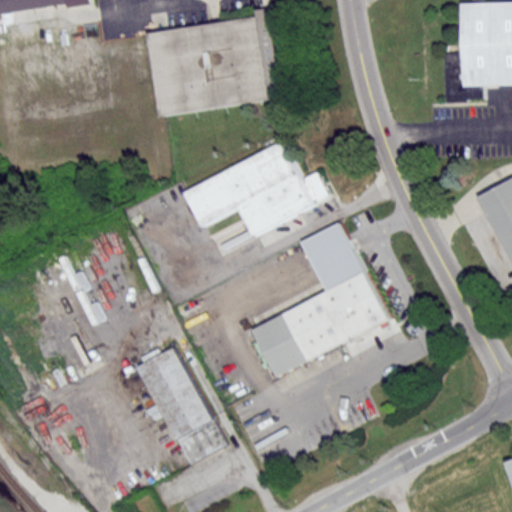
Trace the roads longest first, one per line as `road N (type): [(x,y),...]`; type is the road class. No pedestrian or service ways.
road 1 (tertiary): [(511,388),(402,189),(373,112),(349,0)]
road 2 (tertiary): [(306,511),(511,400)]
